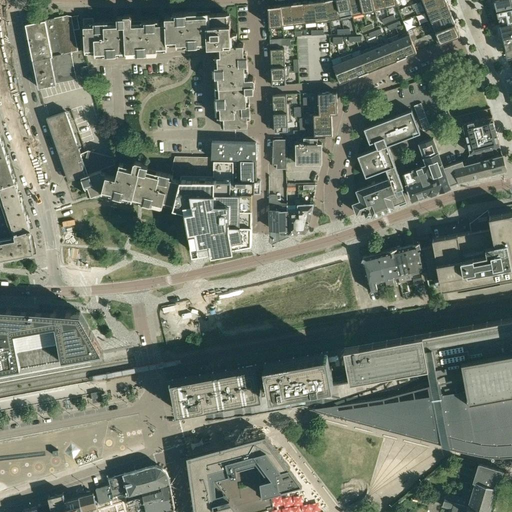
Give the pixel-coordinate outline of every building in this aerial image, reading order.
[(316,23),(329,21),(325,0),(319,0),(314,1),(316,20),(316,21),(316,23)] [(325,0),(329,21),(341,19),(337,0),(325,0)] [(348,0),(337,0),(341,19),(353,16),(348,0)] [(364,14),(364,11),(363,11),(360,0),(348,0),(353,16),(364,14)] [(364,11),(374,9),(372,0),(360,0),(363,11),(364,11)] [(384,0),(372,0),(374,9),(385,6),(384,0)] [(396,0),(397,4),(396,4),(408,32),(409,32),(416,52),(438,43),(433,32),(429,21),(425,11),(421,0),(420,0),(396,0)] [(421,0),(425,11),(447,2),(445,0),(421,0)] [(511,3),(511,0),(494,0),(497,10),(511,6),(511,3)] [(303,2),(305,22),(316,21),(316,20),(314,1),(303,2)] [(294,23),(305,22),(303,2),(291,3),(294,23)] [(451,12),(447,2),(425,11),(429,21),(451,12)] [(291,3),(280,4),(282,24),(294,23),(291,3)] [(269,26),(282,24),(280,4),(268,6),(269,26)] [(511,6),(497,10),(497,12),(498,12),(498,14),(498,16),(499,16),(499,18),(498,18),(499,20),(500,20),(500,22),(499,22),(500,24),(511,21),(511,6)] [(218,55),(224,54),(247,53),(247,50),(244,50),(243,43),(237,43),(237,33),(231,33),(230,13),(210,14),(210,11),(202,11),(186,12),(188,39),(167,40),(167,42),(176,42),(177,46),(203,45),(208,45),(208,46),(218,45),(218,55)] [(156,20),(145,20),(132,21),(131,16),(130,14),(124,15),(122,17),(117,17),(117,21),(93,23),(93,18),(83,19),(85,53),(95,53),(95,56),(158,53),(158,50),(167,49),(166,43),(167,42),(167,40),(188,39),(186,12),(176,13),(176,16),(165,16),(165,22),(156,23),(156,20)] [(455,23),(451,12),(429,21),(433,32),(455,23)] [(50,55),(70,51),(77,50),(71,16),(66,15),(25,23),(32,59),(50,55)] [(511,21),(500,24),(503,38),(511,35),(511,21)] [(433,32),(438,43),(460,34),(455,23),(433,32)] [(399,36),(406,56),(416,52),(409,32),(408,32),(399,36)] [(399,36),(398,34),(388,38),(390,42),(397,59),(406,56),(399,36)] [(511,35),(503,38),(506,49),(505,49),(507,57),(508,57),(511,56),(511,35)] [(381,46),(388,63),(397,59),(390,42),(381,46)] [(378,67),(388,63),(381,46),(380,44),(370,48),(378,67)] [(270,49),(271,67),(285,66),(284,48),(270,49)] [(362,54),(369,71),(378,67),(370,48),(360,52),(361,54),(362,54)] [(76,79),(70,51),(50,55),(32,59),(37,87),(56,84),(55,79),(66,76),(66,80),(76,79)] [(247,116),(250,116),(249,92),(254,92),(253,86),(255,84),(255,78),(253,77),(248,77),(247,65),(247,53),(224,54),(218,55),(214,55),(217,118),(221,118),(222,127),(227,127),(247,126),(247,116)] [(352,57),(353,57),(351,53),(340,57),(342,61),(343,61),(350,79),(359,75),(352,57)] [(352,57),(359,75),(369,71),(362,54),(361,54),(353,57),(352,57)] [(343,61),(342,61),(333,65),(340,83),(350,79),(343,61)] [(288,65),(285,66),(271,67),(272,85),(286,84),(285,76),(289,76),(288,65)] [(82,78),(87,77),(90,76),(87,66),(80,67),(82,78)] [(316,92),(316,103),(337,102),(337,91),(316,92)] [(273,95),(273,113),(290,112),(290,102),(287,102),(286,94),(273,95)] [(316,103),(317,113),(332,113),(338,113),(337,102),(316,103)] [(426,117),(421,103),(414,106),(419,120),(426,117)] [(371,213),(372,216),(395,207),(394,205),(399,203),(400,205),(403,203),(407,202),(402,189),(404,188),(388,145),(420,132),(411,110),(364,128),(370,143),(375,141),(377,148),(358,155),(366,176),(386,169),(389,178),(357,190),(361,200),(353,203),(357,213),(365,210),(366,215),(371,213)] [(48,117),(47,117),(60,153),(58,153),(60,158),(61,157),(69,179),(81,175),(88,173),(109,166),(116,164),(113,157),(88,150),(83,152),(81,153),(66,111),(48,117)] [(291,122),(290,112),(273,113),(274,131),(288,130),(288,122),(291,122)] [(313,113),(314,124),(333,123),(332,113),(317,113),(313,113)] [(475,151),(478,161),(487,159),(486,155),(491,154),(489,148),(492,147),(500,145),(492,115),(462,123),(470,153),(473,152),(475,151)] [(333,123),(314,124),(314,134),(333,134),(333,123)] [(0,257),(33,251),(31,235),(30,231),(31,231),(31,228),(15,181),(0,134),(0,257)] [(296,137),(296,163),(322,163),(322,142),(320,142),(320,137),(296,137)] [(459,182),(506,170),(506,168),(506,169),(503,156),(502,155),(487,159),(478,161),(475,162),(469,164),(467,158),(462,160),(450,165),(445,166),(443,167),(438,154),(439,154),(433,138),(418,143),(424,159),(425,159),(427,165),(404,174),(413,199),(429,193),(432,194),(436,192),(438,190),(449,186),(449,185),(450,185),(450,184),(454,183),(458,181),(459,182)] [(273,139),(273,142),(273,149),(272,165),(276,165),(276,169),(286,169),(286,164),(286,159),(287,147),(286,147),(286,140),(273,139)] [(212,157),(212,158),(233,159),(256,160),(256,143),(248,143),(213,141),(212,157)] [(88,173),(81,175),(88,196),(103,191),(109,192),(131,198),(139,200),(142,201),(162,206),(163,203),(173,206),(179,180),(181,173),(211,175),(212,158),(212,157),(175,156),(172,170),(173,170),(172,174),(159,171),(157,171),(154,170),(153,170),(147,169),(148,164),(143,162),(142,160),(136,159),(134,160),(133,165),(129,163),(124,162),(120,161),(119,165),(116,176),(112,175),(109,166),(88,173)] [(173,206),(173,207),(185,210),(186,218),(187,224),(189,232),(190,239),(192,249),(193,252),(211,249),(212,253),(222,251),(234,249),(233,245),(251,242),(251,233),(252,222),(252,207),(252,193),(229,192),(230,179),(231,179),(234,179),(233,159),(212,159),(212,175),(181,174),(173,206)] [(257,179),(256,160),(233,159),(234,179),(257,180),(257,179)] [(230,179),(229,192),(252,193),(252,191),(260,191),(261,179),(257,179),(257,180),(234,179),(231,179),(230,179)] [(295,192),(295,183),(287,183),(287,192),(295,192)] [(277,195),(269,195),(270,228),(276,229),(278,229),(278,233),(281,234),(284,234),(287,233),(288,233),(286,211),(287,211),(287,205),(287,203),(282,203),(278,200),(277,195)] [(305,231),(307,227),(313,204),(300,205),(299,197),(295,197),(296,205),(298,205),(299,210),(299,213),(301,231),(305,231)] [(299,213),(299,210),(298,205),(296,205),(287,205),(287,211),(286,211),(288,233),(289,235),(294,235),(296,232),(296,231),(301,231),(299,213)] [(423,247),(421,248),(426,270),(428,277),(439,275),(441,287),(450,285),(456,284),(511,273),(511,210),(489,215),(490,220),(484,221),(479,222),(479,220),(470,222),(471,231),(432,238),(434,245),(423,247)] [(413,244),(406,245),(411,273),(415,287),(424,284),(424,282),(428,281),(425,270),(426,270),(421,248),(419,242),(418,242),(413,244)] [(411,273),(406,245),(396,247),(396,248),(392,249),(398,276),(411,273)] [(387,250),(378,252),(385,279),(398,276),(392,249),(387,250)] [(375,281),(385,279),(378,252),(363,256),(363,257),(362,258),(361,258),(361,259),(369,291),(377,289),(375,281)] [(343,261),(342,261),(346,280),(354,279),(351,260),(349,261),(343,262),(343,261)] [(340,262),(335,263),(338,282),(346,280),(342,261),(340,262)] [(334,263),(327,265),(330,283),(338,282),(335,263),(334,263)] [(327,265),(320,266),(323,284),(330,283),(327,265)] [(319,270),(311,272),(314,286),(323,284),(320,266),(319,266),(319,270)] [(311,272),(303,273),(305,287),(314,286),(311,272)] [(286,274),(284,276),(284,278),(287,291),(296,289),(294,275),(293,275),(292,275),(289,273),(286,274)] [(303,273),(294,275),(296,289),(305,287),(303,273)] [(277,274),(268,276),(272,293),(280,292),(277,274)] [(268,276),(261,277),(264,295),(272,293),(268,276)] [(261,277),(253,278),(256,296),(264,295),(261,277)] [(245,280),(229,283),(231,291),(232,300),(233,300),(238,299),(256,296),(253,278),(252,278),(252,279),(246,280),(245,280)] [(256,296),(238,299),(242,319),(243,319),(245,331),(266,327),(266,328),(297,323),(297,324),(328,318),(328,319),(360,313),(360,309),(359,304),(357,292),(354,279),(346,280),(338,282),(330,283),(323,284),(314,286),(305,287),(296,289),(287,291),(280,292),(272,293),(264,295),(256,296)] [(225,292),(223,292),(225,301),(228,301),(232,300),(231,291),(225,292)] [(214,294),(164,303),(171,342),(187,339),(187,340),(221,334),(214,294)] [(0,370),(103,351),(81,312),(36,309),(31,309),(28,309),(0,306),(0,370)] [(388,429),(392,429),(392,427),(396,428),(397,429),(396,429),(441,440),(441,442),(455,446),(481,453),(489,454),(496,455),(504,455),(511,454),(511,316),(344,347),(345,353),(350,379),(333,382),(297,389),(298,397),(300,405),(303,404),(311,407),(374,423),(379,424),(378,426),(381,427),(383,428),(384,428),(386,429),(388,429)] [(242,319),(230,321),(232,333),(245,331),(243,319),(242,319)] [(328,350),(264,362),(265,368),(266,374),(273,410),(288,407),(288,403),(291,402),(292,406),(300,405),(298,397),(297,389),(333,382),(329,356),(328,350)] [(256,363),(171,379),(172,384),(173,389),(177,411),(195,407),(203,405),(214,403),(217,420),(273,410),(266,374),(259,376),(257,369),(256,363)] [(92,394),(94,401),(102,400),(100,392),(97,393),(92,394)] [(258,511),(273,508),(272,496),(287,492),(286,488),(302,484),(288,464),(266,434),(225,445),(222,446),(215,448),(214,446),(188,453),(187,454),(189,471),(195,508),(193,509),(193,511),(258,511)] [(497,488),(497,487),(496,486),(497,483),(498,483),(499,484),(500,480),(503,470),(479,463),(473,481),(475,481),(468,504),(468,505),(467,505),(445,499),(442,506),(452,509),(451,511),(489,511),(490,511),(497,488)] [(142,491),(170,482),(169,476),(164,469),(157,465),(156,465),(151,466),(147,467),(136,470),(108,478),(108,479),(109,479),(110,484),(96,488),(97,491),(99,498),(100,503),(102,503),(111,500),(125,496),(142,491)] [(170,482),(142,491),(125,496),(129,506),(136,504),(137,509),(141,508),(144,505),(145,511),(159,511),(175,508),(173,496),(170,482)] [(93,492),(85,494),(65,499),(64,493),(49,497),(52,510),(44,511),(38,511),(37,506),(22,510),(22,511),(83,511),(90,509),(90,508),(93,508),(97,507),(96,504),(95,498),(93,492)] [(134,511),(132,505),(129,506),(128,506),(125,496),(117,498),(118,504),(123,502),(125,511),(134,511)] [(118,504),(98,510),(98,511),(125,511),(123,502),(118,504)]
